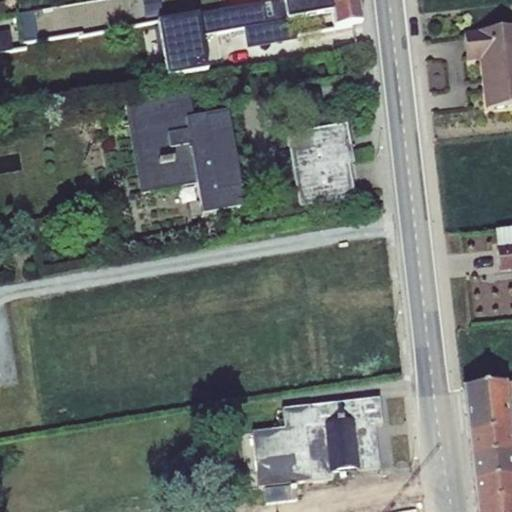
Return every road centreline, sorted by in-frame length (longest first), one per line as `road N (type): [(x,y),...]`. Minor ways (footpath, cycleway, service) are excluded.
road 1 (secondary): [(389,0),(449,511)]
road 2 (unknown): [(414,215),(0,297)]
